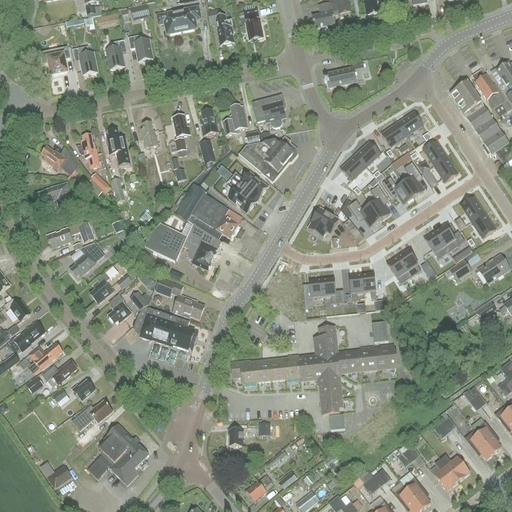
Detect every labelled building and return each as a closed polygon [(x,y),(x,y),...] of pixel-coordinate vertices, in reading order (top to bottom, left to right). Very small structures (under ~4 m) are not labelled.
[(328,0),(329,5),(318,7),(320,17),(312,19),(315,31),(321,30),(321,32),(326,31),(326,29),(335,27),(333,14),(338,13),(339,17),(351,14),(347,0),(328,0)] [(362,0),(362,1),(364,1),(367,16),(378,14),(376,3),(383,2),(382,0),(362,0)] [(150,18),(147,6),(132,10),(135,22),(150,18)] [(96,15),(94,8),(86,10),(88,17),(96,15)] [(157,17),(159,27),(165,26),(167,37),(197,31),(195,22),(201,21),(199,9),(185,12),(185,10),(171,13),(171,14),(157,17)] [(220,18),(219,15),(218,11),(208,13),(211,27),(216,26),(217,28),(221,48),(234,46),(232,37),(234,37),(231,22),(227,22),(226,17),(220,18)] [(241,29),(246,28),(247,33),(248,33),(250,43),(263,40),(259,23),(255,24),(254,19),(259,19),(257,11),(238,14),(241,29)] [(120,14),(100,17),(101,26),(121,24),(120,14)] [(94,26),(93,19),(66,24),(67,28),(85,25),(86,27),(94,26)] [(149,62),(152,61),(148,41),(141,43),(140,37),(128,39),(130,51),(136,50),(139,64),(142,63),(144,64),(148,64),(149,62)] [(114,44),(115,50),(107,52),(111,72),(124,69),(121,55),(127,54),(125,42),(114,44)] [(84,77),(97,74),(93,55),(89,55),(88,48),(73,51),(75,63),(81,62),(84,77)] [(68,49),(62,50),(42,54),(44,65),(49,64),(52,77),(67,74),(64,62),(70,61),(68,49)] [(510,64),(496,73),(511,95),(511,93),(511,68),(511,67),(510,66),(510,64)] [(325,86),(326,86),(328,91),(357,85),(354,70),(324,76),(325,82),(324,82),(325,86)] [(511,111),(505,103),(494,86),(493,87),(486,77),(475,84),(487,102),(493,111),(501,106),(506,114),(511,111)] [(467,84),(450,95),(468,121),(486,148),(484,151),(488,157),(490,155),(492,157),(495,155),(504,167),(511,161),(511,149),(485,110),(467,84)] [(259,103),(251,105),(257,125),(265,123),(266,125),(271,124),(272,128),(274,129),(276,130),(280,129),(282,127),(282,125),(281,121),(286,120),(283,112),(285,110),(281,97),(259,103)] [(233,109),(231,110),(233,118),(230,119),(231,122),(223,124),(226,138),(237,135),(236,132),(247,130),(243,111),(240,111),(240,108),(238,108),(236,107),(234,108),(233,109)] [(201,114),(203,123),(199,123),(202,138),(217,135),(215,121),(214,121),(213,112),(201,114)] [(414,115),(398,126),(407,138),(423,127),(414,115)] [(175,142),(176,145),(170,145),(172,155),(178,154),(179,160),(188,158),(184,138),(190,137),(189,129),(187,129),(184,118),(173,120),(177,140),(178,142),(175,142)] [(145,150),(158,147),(157,139),(156,139),(154,133),(153,133),(151,124),(142,126),(143,130),(141,130),(145,150)] [(407,138),(398,126),(382,137),(390,149),(407,138)] [(130,174),(128,166),(124,145),(123,146),(121,139),(119,139),(118,131),(108,133),(109,137),(107,138),(109,148),(108,149),(109,156),(117,155),(120,168),(121,176),(130,174)] [(260,142),(257,132),(245,135),(248,145),(260,142)] [(428,135),(423,138),(426,143),(431,140),(428,135)] [(93,145),(91,137),(82,139),(83,142),(81,143),(82,147),(76,148),(82,157),(84,157),(85,161),(88,160),(90,171),(100,169),(96,151),(95,152),(94,145),(93,145)] [(286,144),(287,143),(284,140),(280,144),(276,141),(246,148),(239,157),(271,183),(294,155),(290,152),(291,151),(288,148),(289,147),(286,144)] [(205,166),(213,164),(216,163),(211,143),(200,146),(205,166)] [(434,169),(447,160),(436,144),(423,152),(434,169)] [(355,158),(366,169),(380,156),(370,145),(355,158)] [(54,153),(54,154),(47,149),(41,156),(44,158),(43,160),(58,172),(60,170),(71,178),(79,168),(69,154),(65,150),(59,157),(54,153)] [(141,168),(148,167),(144,155),(138,157),(141,168)] [(406,156),(396,163),(399,168),(409,161),(406,156)] [(366,169),(355,158),(341,171),(351,183),(366,169)] [(447,160),(434,169),(445,185),(458,176),(447,160)] [(418,169),(423,176),(429,172),(430,171),(425,164),(418,169)] [(411,180),(404,185),(414,200),(424,193),(416,182),(421,178),(412,165),(404,171),(411,180)] [(247,214),(257,202),(267,189),(248,175),(243,181),(235,175),(233,177),(220,168),(215,174),(228,184),(226,187),(233,193),(228,199),(247,214)] [(184,171),(175,174),(178,184),(187,181),(184,171)] [(380,176),(376,180),(378,184),(384,179),(381,175),(380,176)] [(106,195),(111,191),(106,185),(96,176),(91,181),(101,190),(106,195)] [(426,182),(432,190),(438,186),(432,178),(426,182)] [(112,182),(115,196),(117,204),(125,202),(123,194),(119,180),(112,182)] [(404,207),(414,200),(404,185),(397,190),(390,180),(382,186),(391,198),(396,195),(404,207)] [(375,181),(369,186),(372,189),(378,184),(375,181)] [(103,193),(91,182),(87,186),(98,197),(103,193)] [(60,211),(74,207),(68,185),(49,190),(49,191),(43,193),(44,194),(35,196),(38,205),(41,204),(42,206),(57,202),(60,211)] [(175,216),(193,227),(217,242),(220,236),(230,240),(239,226),(225,218),(229,212),(205,197),(207,195),(194,186),(183,203),(180,200),(176,207),(174,206),(170,213),(175,216)] [(377,203),(370,208),(380,223),(390,216),(382,205),(387,201),(379,188),(371,194),(377,203)] [(472,224),(485,216),(474,199),(461,208),(472,224)] [(370,230),(380,223),(370,208),(363,213),(357,203),(349,208),(357,221),(362,218),(370,230)] [(123,212),(131,210),(129,204),(121,206),(123,212)] [(347,210),(344,206),(341,211),(347,219),(351,217),(347,210)] [(102,209),(88,208),(88,217),(102,217),(102,209)] [(330,236),(339,222),(319,210),(311,224),(312,225),(309,230),(322,239),(326,233),(330,236)] [(145,214),(139,220),(145,225),(151,219),(145,214)] [(217,242),(193,227),(192,228),(172,215),(140,247),(176,264),(183,248),(190,252),(189,255),(190,260),(194,262),(193,266),(208,273),(209,271),(211,270),(212,268),(211,266),(214,260),(217,261),(221,252),(220,252),(223,246),(217,243),(217,242)] [(485,216),(472,224),(483,241),(496,232),(485,216)] [(455,224),(460,232),(465,229),(459,221),(455,224)] [(353,227),(349,222),(343,226),(347,231),(353,227)] [(124,232),(120,223),(112,226),(116,235),(124,232)] [(84,245),(94,241),(88,224),(78,228),(77,226),(47,237),(51,249),(55,247),(55,250),(73,243),(71,238),(80,234),(84,245)] [(434,234),(448,255),(465,244),(458,234),(452,238),(444,227),(434,234)] [(438,262),(448,255),(434,234),(424,241),(438,262)] [(83,249),(81,244),(73,247),(75,252),(83,249)] [(83,250),(87,255),(80,260),(81,261),(76,265),(77,266),(70,272),(76,279),(79,277),(81,279),(98,264),(105,258),(94,245),(83,250)] [(464,260),(473,254),(469,249),(461,255),(464,260)] [(479,252),(470,259),(476,266),(485,259),(479,252)] [(397,259),(411,280),(421,273),(407,253),(397,259)] [(488,286),(510,271),(500,256),(478,271),(488,286)] [(401,287),(411,280),(397,259),(387,266),(401,287)] [(464,262),(449,272),(457,284),(472,274),(464,262)] [(437,278),(432,271),(425,276),(430,283),(437,278)] [(0,295),(10,288),(0,274),(0,295)] [(98,306),(114,293),(106,284),(110,281),(106,275),(97,282),(99,285),(94,289),(96,291),(90,296),(98,306)] [(362,277),(364,296),(371,295),(372,302),(377,302),(374,275),(362,277)] [(279,276),(266,294),(279,304),(292,286),(279,276)] [(122,291),(131,283),(126,277),(117,285),(122,291)] [(357,296),(364,296),(362,277),(350,278),(353,304),(358,304),(357,296)] [(183,287),(160,278),(154,293),(170,299),(172,294),(179,297),(183,287)] [(322,281),(324,300),(331,299),(332,306),(345,305),(343,293),(335,294),(334,280),(322,281)] [(312,301),(324,300),(322,281),(310,282),(311,294),(312,301)] [(141,313),(148,307),(138,294),(130,301),(141,313)] [(311,294),(303,295),(305,311),(313,310),(312,301),(311,294)] [(197,303),(179,297),(173,314),(190,321),(190,318),(199,322),(205,308),(196,305),(197,303)] [(120,325),(132,315),(122,303),(123,303),(119,298),(109,305),(114,310),(113,311),(114,313),(108,318),(115,326),(118,323),(120,325)] [(21,303),(17,306),(14,301),(5,307),(9,312),(11,311),(21,324),(31,316),(21,303)] [(381,303),(382,313),(390,312),(388,302),(381,303)] [(481,322),(496,312),(491,304),(476,314),(481,322)] [(169,347),(188,353),(195,332),(188,330),(190,324),(146,309),(138,317),(135,326),(143,328),(139,339),(152,343),(168,348),(169,347)] [(371,325),(373,345),(388,344),(386,324),(371,325)] [(15,338),(12,340),(6,345),(14,355),(20,351),(22,354),(31,347),(30,346),(45,334),(42,330),(42,329),(40,327),(39,327),(37,325),(17,341),(15,338)] [(343,410),(339,375),(399,369),(397,351),(395,351),(394,346),(380,348),(381,350),(374,351),(374,348),(361,350),(361,352),(337,355),(335,329),(319,331),(320,340),(315,340),(316,358),(298,359),(298,358),(289,359),(289,361),(250,365),(250,363),(231,365),(233,381),(242,380),(242,387),(304,380),(305,383),(316,382),(317,388),(319,387),(323,418),(339,416),(339,410),(343,410)] [(0,349),(6,345),(12,340),(7,333),(4,335),(1,330),(0,330),(0,349)] [(35,377),(57,359),(56,359),(62,354),(56,346),(48,353),(47,352),(44,355),(39,349),(29,357),(19,366),(25,373),(29,370),(35,377)] [(422,354),(427,362),(435,356),(430,349),(422,354)] [(20,362),(15,355),(4,364),(3,363),(0,364),(0,375),(1,377),(20,362)] [(71,376),(77,371),(71,363),(62,370),(58,373),(54,368),(43,377),(53,390),(65,380),(66,381),(71,377),(71,376)] [(511,377),(511,365),(510,363),(500,370),(508,380),(511,377)] [(505,380),(501,374),(496,378),(501,383),(505,380)] [(506,397),(511,392),(511,377),(508,380),(498,388),(506,397)] [(44,388),(37,380),(37,379),(26,388),(32,397),(44,388)] [(82,404),(95,393),(87,383),(79,389),(77,388),(72,392),(82,404)] [(58,406),(68,398),(63,391),(53,399),(58,406)] [(473,400),(468,393),(463,396),(464,397),(469,403),(473,400)] [(474,399),(481,409),(486,405),(479,395),(474,399)] [(477,412),(481,409),(474,399),(469,403),(477,412)] [(79,434),(95,421),(98,426),(113,414),(104,403),(94,411),(91,408),(71,424),(79,434)] [(511,433),(511,417),(505,408),(495,417),(509,435),(511,433)] [(445,414),(440,418),(444,423),(445,422),(449,419),(445,414)] [(342,417),(328,418),(330,433),(344,431),(342,417)] [(442,425),(449,434),(457,429),(449,419),(445,422),(444,423),(442,425)] [(475,432),(494,456),(502,450),(497,444),(500,442),(485,424),(475,432)] [(270,425),(259,425),(259,437),(270,437),(270,425)] [(442,440),(449,434),(442,425),(434,430),(442,440)] [(133,442),(118,427),(103,442),(106,445),(101,451),(104,454),(87,472),(98,482),(109,470),(127,488),(138,477),(137,476),(135,471),(149,458),(137,446),(140,443),(136,439),(133,442)] [(255,449),(255,438),(246,438),(246,434),(243,434),(243,433),(228,432),(228,449),(255,449)] [(486,462),(494,456),(475,432),(464,441),(479,459),(481,457),(486,462)] [(92,433),(81,441),(85,446),(96,438),(92,433)] [(405,453),(413,463),(420,458),(413,447),(405,453)] [(405,469),(413,463),(405,453),(398,459),(405,469)] [(440,461),(458,484),(470,475),(458,459),(451,464),(446,457),(440,461)] [(447,493),(458,484),(440,461),(435,466),(440,473),(434,477),(447,493)] [(48,465),(40,470),(47,480),(55,475),(48,465)] [(55,475),(47,480),(55,491),(72,480),(64,468),(55,475)] [(382,471),(373,479),(380,488),(390,481),(382,471)] [(297,480),(291,473),(278,485),(284,492),(297,480)] [(380,488),(373,479),(369,474),(369,475),(367,473),(360,479),(361,480),(360,482),(363,486),(371,496),(380,488)] [(261,487),(265,484),(263,480),(258,484),(246,494),(255,504),(266,494),(261,487)] [(404,488),(423,511),(431,506),(426,500),(429,498),(415,480),(404,488)] [(422,511),(423,511),(404,488),(394,496),(406,511),(422,511)] [(306,511),(319,503),(312,494),(296,506),(300,511),(306,511)] [(339,511),(341,511),(346,507),(338,497),(329,505),(334,511),(339,511)] [(284,511),(287,509),(279,500),(274,504),(279,510),(276,511),(284,511)] [(346,507),(350,511),(357,511),(351,503),(346,507)]
